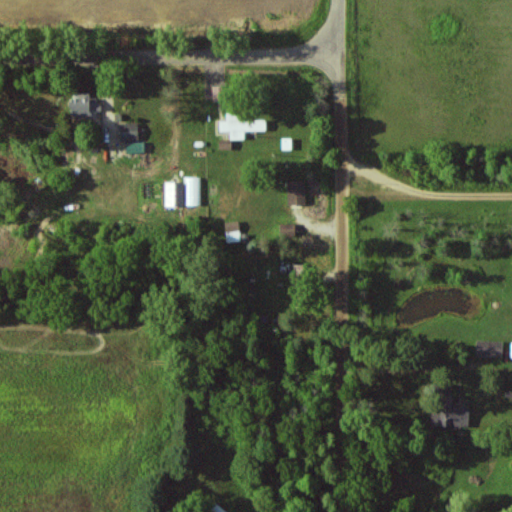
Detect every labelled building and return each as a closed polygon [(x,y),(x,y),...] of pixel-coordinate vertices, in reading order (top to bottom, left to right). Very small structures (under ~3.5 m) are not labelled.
[(227,100),(227,86),(215,87),(215,101),(227,100)] [(77,118),(101,118),(100,98),(90,98),(90,99),(77,99),(77,118)] [(122,123),(122,141),(140,141),(140,123),(122,123)] [(201,177),(184,177),(184,183),(168,183),(168,206),(202,206),(201,177)] [(287,181),(288,204),(307,204),(307,181),(287,181)] [(242,241),(240,221),(226,222),(227,242),(242,241)] [(503,357),(504,341),(477,340),(477,355),(503,357)] [(433,406),(432,426),(471,427),(472,407),(433,406)]
